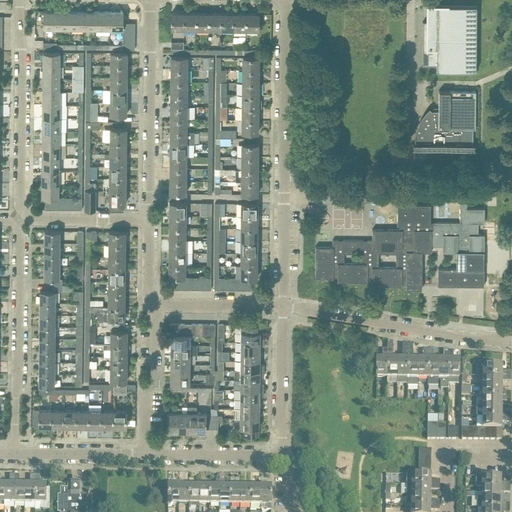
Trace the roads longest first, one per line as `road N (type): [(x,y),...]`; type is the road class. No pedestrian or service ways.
road 1 (residential): [(284,309),(283,0)]
road 2 (residential): [(23,454),(23,218)]
road 3 (residential): [(511,340),(284,309)]
road 4 (residential): [(148,219),(147,0)]
road 5 (residential): [(23,218),(18,0)]
road 6 (residential): [(144,454),(154,305)]
road 7 (residential): [(282,453),(284,309)]
road 8 (residential): [(282,453),(144,454)]
road 9 (residential): [(284,309),(154,305)]
road 10 (residential): [(23,218),(148,219)]
road 11 (residential): [(511,452),(447,451),(446,511)]
road 12 (residential): [(144,454),(23,454)]
